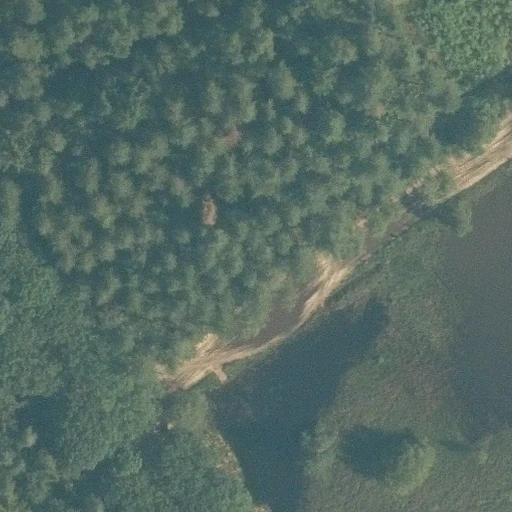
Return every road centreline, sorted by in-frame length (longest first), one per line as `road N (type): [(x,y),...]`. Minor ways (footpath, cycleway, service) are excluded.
road 1 (track): [(117,409),(511,137)]
road 2 (track): [(217,0),(0,93)]
road 3 (track): [(117,409),(0,267)]
road 4 (track): [(117,409),(0,499)]
road 5 (track): [(117,409),(144,420),(154,453),(203,511)]
